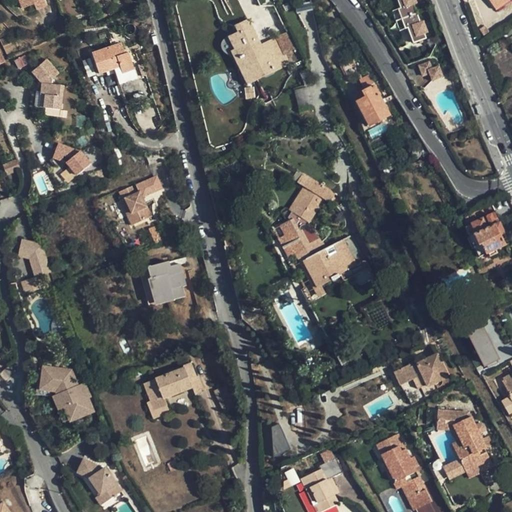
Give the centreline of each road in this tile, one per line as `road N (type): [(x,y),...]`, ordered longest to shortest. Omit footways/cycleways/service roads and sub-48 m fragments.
road 1 (unclassified): [(255,511),(244,375),(155,0)]
road 2 (unclassified): [(340,0),(461,183),(477,191),(511,182)]
road 3 (tertiary): [(444,0),(511,162)]
road 4 (unclassified): [(0,385),(66,511)]
